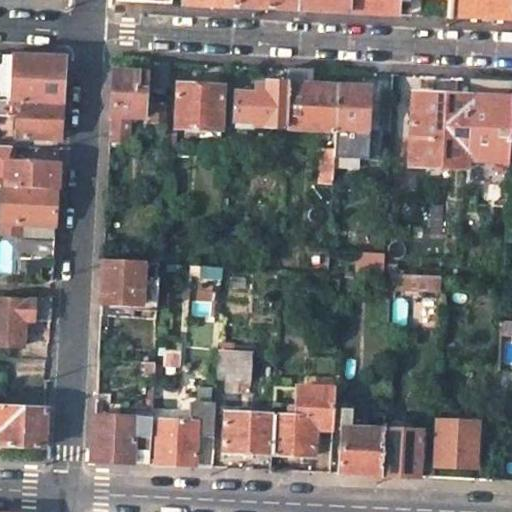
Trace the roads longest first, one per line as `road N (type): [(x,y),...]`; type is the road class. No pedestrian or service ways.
road 1 (unclassified): [(66,489),(89,28)]
road 2 (unclassified): [(66,489),(511,511)]
road 3 (unclassified): [(511,52),(89,28)]
